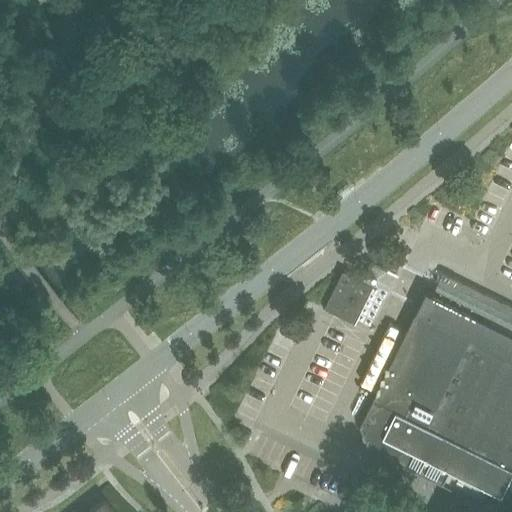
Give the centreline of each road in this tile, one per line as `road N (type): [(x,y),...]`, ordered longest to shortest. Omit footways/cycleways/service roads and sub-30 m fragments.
road 1 (unclassified): [(115,393),(511,70)]
road 2 (unclassified): [(205,511),(115,393)]
road 3 (unclassified): [(0,484),(115,393)]
